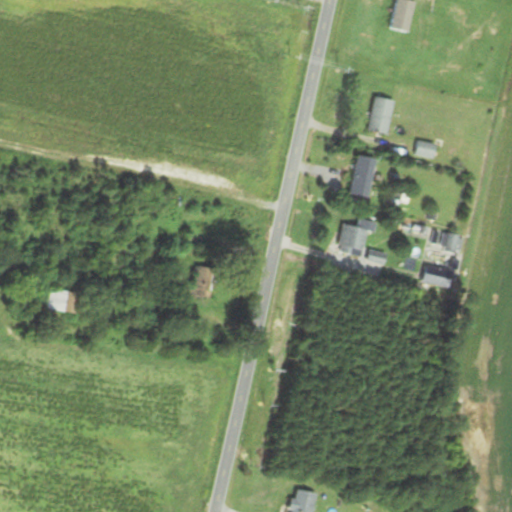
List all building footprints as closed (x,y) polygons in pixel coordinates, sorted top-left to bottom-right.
[(402,32),(410,1),(405,0),(392,0),(384,28),(402,32)] [(381,134),(389,101),(370,96),(362,130),(381,134)] [(429,144),(413,142),(412,155),(428,156),(429,144)] [(370,159),(351,155),(343,196),(362,200),(370,159)] [(331,251),(355,257),(361,230),(337,224),(331,251)] [(446,286),(446,268),(418,268),(418,286),(446,286)] [(205,300),(209,279),(185,273),(180,294),(205,300)] [(78,315),(81,295),(43,289),(40,309),(78,315)] [(284,511),(306,511),(310,494),(289,490),(284,511)]
